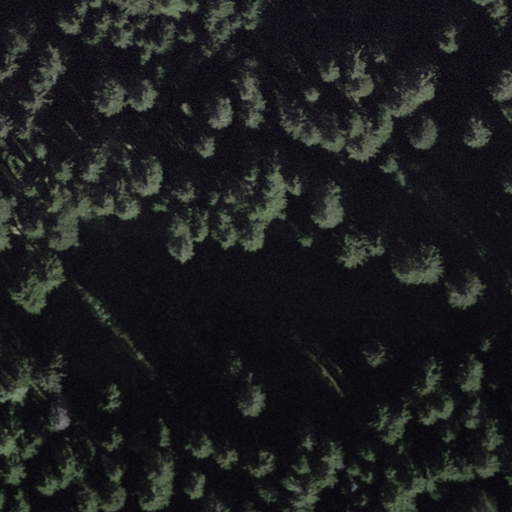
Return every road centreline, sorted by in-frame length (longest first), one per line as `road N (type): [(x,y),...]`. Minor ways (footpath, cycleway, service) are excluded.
road 1 (track): [(0,233),(52,222),(143,238),(235,219),(275,228),(427,298),(511,289)]
road 2 (track): [(285,511),(157,407),(0,342)]
